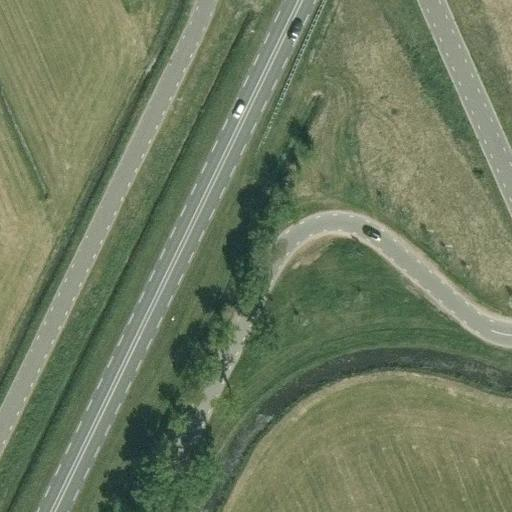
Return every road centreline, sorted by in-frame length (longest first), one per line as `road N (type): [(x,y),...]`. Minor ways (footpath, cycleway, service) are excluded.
road 1 (tertiary): [(152,511),(272,261),(299,228),(363,225),(477,323),(511,334)]
road 2 (primary): [(53,511),(302,0)]
road 3 (tertiary): [(206,0),(0,431)]
road 4 (tertiary): [(511,187),(430,0)]
